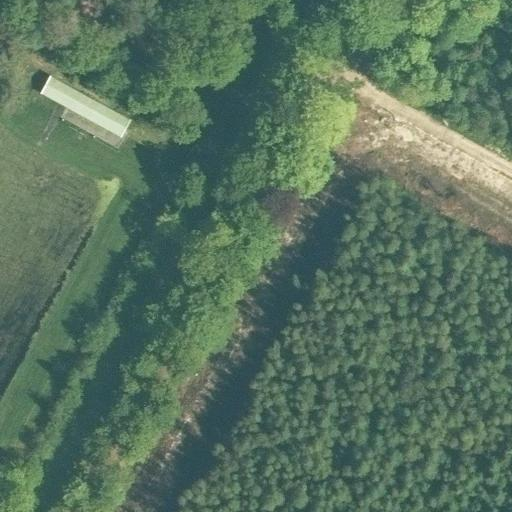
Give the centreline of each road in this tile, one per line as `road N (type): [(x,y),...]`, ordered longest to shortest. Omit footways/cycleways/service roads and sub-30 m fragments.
road 1 (track): [(364,0),(80,511)]
road 2 (track): [(511,174),(326,70)]
road 3 (track): [(274,0),(178,167)]
